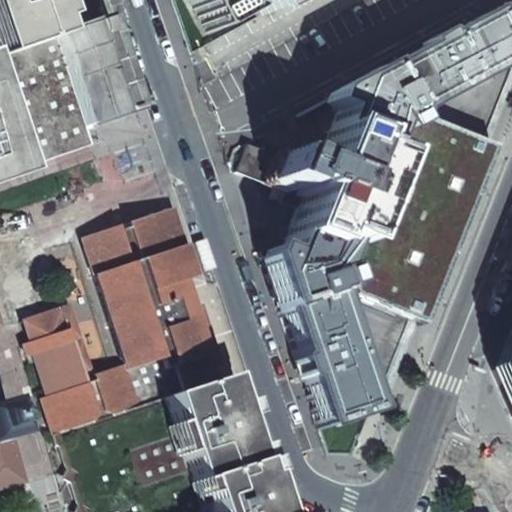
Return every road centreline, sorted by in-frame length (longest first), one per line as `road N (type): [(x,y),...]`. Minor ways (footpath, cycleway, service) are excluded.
road 1 (residential): [(368,511),(315,487),(292,462),(132,0)]
road 2 (residential): [(511,193),(417,439)]
